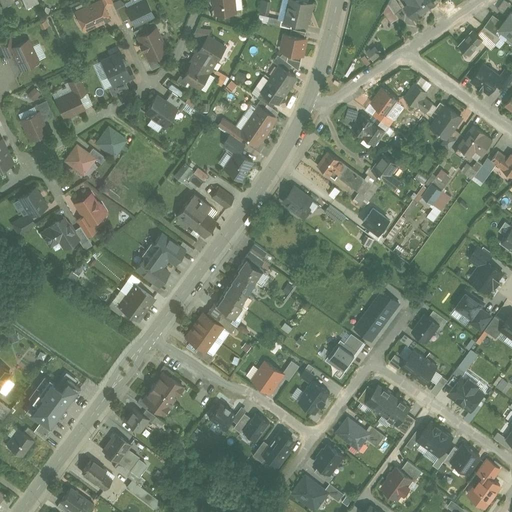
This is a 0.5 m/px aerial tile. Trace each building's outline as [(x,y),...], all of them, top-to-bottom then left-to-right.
[(37,0),(22,0),(27,8),(39,3),(37,0)] [(98,0),(76,10),(84,28),(109,17),(104,6),(101,0),(98,0)] [(141,0),(127,6),(127,7),(131,16),(134,23),(153,14),(145,0),(141,0)] [(215,0),(217,13),(236,11),(234,0),(215,0)] [(269,0),(258,0),(256,12),(266,14),(269,0)] [(313,2),(305,0),(289,0),(285,20),(306,25),(310,11),(311,11),(313,2)] [(402,8),(396,0),(389,0),(388,3),(395,13),(402,8)] [(408,0),(409,1),(405,4),(413,17),(424,10),(425,10),(429,8),(429,6),(434,3),(432,0),(408,0)] [(125,3),(116,7),(122,20),(131,16),(127,7),(127,6),(125,3)] [(498,28),(511,37),(511,9),(498,28)] [(270,16),(260,13),(258,20),(268,23),(270,16)] [(282,18),(270,16),(268,23),(280,25),(282,18)] [(156,26),(137,35),(141,43),(140,43),(142,49),(144,48),(148,58),(160,53),(165,46),(156,26)] [(501,38),(484,26),(480,30),(495,44),(501,38)] [(306,31),(291,28),(290,34),(305,37),(306,31)] [(473,29),(459,45),(470,55),(476,48),(475,47),(483,38),(473,29)] [(290,34),(285,32),(282,48),(285,49),(285,51),(289,52),(302,55),(303,55),(307,37),(305,37),(290,34)] [(226,46),(208,35),(200,49),(199,48),(195,55),(212,66),(216,60),(217,61),(226,46)] [(10,36),(0,40),(0,44),(5,56),(14,52),(11,46),(14,45),(10,36)] [(14,45),(11,46),(14,52),(15,54),(14,54),(17,61),(18,61),(21,67),(37,60),(27,39),(14,45)] [(375,44),(364,50),(369,59),(379,54),(375,44)] [(120,50),(101,59),(105,68),(104,71),(106,74),(108,75),(112,83),(113,84),(124,78),(133,74),(129,65),(126,67),(123,60),(124,59),(120,50)] [(302,55),(289,52),(287,60),(292,64),(299,69),(302,55)] [(287,60),(278,53),(273,60),(280,65),(280,64),(288,70),(292,64),(287,60)] [(212,66),(195,55),(190,61),(192,62),(183,76),(201,87),(210,72),(208,71),(212,66)] [(470,80),(489,94),(503,75),(484,61),(470,80)] [(288,70),(280,64),(280,65),(271,78),(288,90),(291,86),(290,85),(297,76),(288,70)] [(80,76),(68,81),(72,91),(76,89),(78,94),(86,90),(80,76)] [(124,78),(113,84),(112,83),(108,85),(112,95),(128,87),(124,78)] [(288,90),(271,78),(262,90),(262,91),(276,101),(278,102),(285,93),(286,93),(288,90)] [(229,92),(235,83),(230,79),(223,88),(229,92)] [(415,83),(405,97),(417,106),(418,105),(426,111),(432,103),(423,97),(427,92),(415,83)] [(30,100),(39,93),(35,87),(25,94),(30,100)] [(399,99),(383,87),(372,102),(379,107),(388,114),(389,113),(399,99)] [(72,91),(56,99),(64,116),(84,107),(78,94),(76,89),(72,91)] [(276,101),(262,91),(262,90),(258,96),(261,98),(267,102),(273,106),(276,101)] [(176,107),(156,94),(145,110),(165,124),(176,107)] [(187,96),(183,100),(190,106),(194,102),(187,96)] [(267,102),(261,98),(257,104),(259,105),(260,105),(264,108),(267,102)] [(46,99),(33,105),(36,111),(38,110),(43,120),(53,115),(46,99)] [(440,101),(431,114),(437,119),(447,105),(440,101)] [(372,102),(367,109),(374,114),(379,107),(372,102)] [(264,108),(260,105),(259,105),(251,118),(268,130),(270,127),(270,125),(276,116),(264,108)] [(461,116),(447,105),(437,119),(433,124),(439,129),(438,129),(441,132),(442,131),(448,135),(461,116)] [(388,114),(379,107),(374,114),(377,116),(388,124),(394,117),(389,113),(388,114)] [(36,111),(21,118),(30,139),(43,133),(40,125),(44,123),(43,120),(38,110),(36,111)] [(374,121),(362,113),(352,127),(365,136),(361,140),(369,146),(372,142),(375,143),(385,129),(374,121)] [(388,124),(377,116),(374,121),(385,129),(388,125),(388,124)] [(242,130),(242,131),(245,134),(258,143),(264,134),(266,133),(268,130),(251,118),(242,130)] [(242,130),(226,119),(224,122),(221,120),(219,124),(231,132),(241,139),(245,134),(242,131),(242,130)] [(474,124),(459,146),(471,154),(475,148),(482,153),(492,139),(486,134),(487,134),(474,124)] [(126,138),(108,125),(96,142),(114,155),(126,138)] [(455,128),(448,138),(453,143),(461,132),(455,128)] [(241,139),(231,132),(223,144),(235,152),(237,149),(240,151),(246,142),(241,139)] [(0,166),(12,161),(1,138),(0,137),(0,166)] [(88,152),(77,143),(65,159),(84,172),(94,157),(95,157),(88,152)] [(105,156),(92,147),(88,152),(95,157),(94,157),(101,162),(105,156)] [(240,151),(237,149),(235,152),(225,166),(241,178),(253,160),(240,151)] [(366,177),(328,150),(318,164),(336,177),(338,173),(358,188),(366,177)] [(511,153),(509,158),(498,150),(492,158),(503,166),(502,166),(511,172),(511,153)] [(385,154),(378,162),(377,161),(373,167),(379,172),(385,177),(397,162),(384,152),(384,153),(385,154)] [(477,159),(467,173),(472,177),(475,173),(483,163),(477,159)] [(483,163),(475,173),(481,177),(488,167),(483,163)] [(373,167),(370,164),(365,170),(375,177),(379,172),(373,167)] [(203,180),(192,171),(186,178),(197,186),(203,180)] [(432,173),(425,181),(430,184),(436,176),(432,173)] [(430,184),(423,194),(441,208),(451,195),(442,188),(450,177),(446,174),(442,180),(436,176),(430,184)] [(233,197),(218,185),(210,196),(226,207),(233,197)] [(295,185),(284,200),(304,215),(310,208),(307,205),(312,198),(295,185)] [(35,187),(19,196),(31,214),(46,205),(35,187)] [(370,197),(360,189),(353,199),(363,206),(370,197)] [(194,192),(177,214),(204,235),(216,220),(204,211),(210,204),(194,192)] [(91,193),(75,203),(83,215),(88,223),(91,221),(105,212),(99,202),(96,201),(91,193)] [(342,221),(346,215),(330,203),(325,209),(342,221)] [(389,219),(373,207),(363,220),(379,232),(389,219)] [(29,215),(15,224),(20,232),(34,224),(29,215)] [(91,221),(88,223),(83,215),(77,219),(80,225),(86,235),(96,229),(91,221)] [(63,216),(50,224),(50,225),(41,231),(50,245),(59,239),(64,247),(78,238),(79,237),(73,229),(68,221),(67,222),(63,216)] [(86,235),(80,225),(73,229),(79,237),(78,238),(84,248),(91,243),(86,235)] [(511,226),(502,241),(511,248),(511,226)] [(175,262),(185,249),(161,231),(155,241),(152,239),(140,256),(142,257),(135,267),(159,284),(169,270),(163,266),(163,264),(167,258),(170,258),(175,262)] [(365,235),(362,243),(370,246),(373,238),(365,235)] [(267,250),(255,241),(250,248),(265,259),(262,257),(267,250)] [(492,255),(478,245),(469,257),(480,265),(485,259),(488,261),(492,255)] [(250,248),(245,256),(246,256),(264,269),(260,266),(265,259),(250,248)] [(245,256),(237,268),(256,281),(262,285),(262,284),(256,280),(264,269),(246,256),(245,256)] [(488,261),(485,259),(480,265),(477,269),(478,274),(474,280),(489,290),(494,283),(497,283),(500,278),(498,277),(502,271),(494,265),(488,261)] [(73,280),(84,266),(78,261),(67,275),(73,280)] [(256,281),(237,268),(238,268),(230,279),(249,293),(254,297),(255,296),(249,292),(256,281)] [(249,293),(230,279),(230,280),(231,280),(223,291),(242,305),(247,308),(241,304),(249,293)] [(148,309),(156,298),(134,281),(126,293),(148,309)] [(484,302),(466,289),(454,305),(472,318),(480,307),(484,302)] [(383,290),(369,308),(377,314),(380,311),(382,310),(389,315),(399,302),(383,290)] [(242,305),(223,291),(223,292),(224,292),(216,303),(234,316),(235,317),(235,316),(234,316),(242,305)] [(148,309),(126,293),(117,304),(139,321),(148,309)] [(491,315),(480,307),(472,318),(470,320),(481,329),(491,315)] [(369,308),(355,327),(371,339),(382,325),(375,320),(375,318),(377,314),(369,308)] [(234,316),(223,309),(220,313),(221,314),(230,321),(234,316)] [(511,311),(505,322),(501,328),(502,329),(511,335),(511,311)] [(216,321),(203,312),(195,324),(213,337),(222,325),(216,321)] [(439,323),(425,313),(413,330),(426,340),(439,323)] [(230,321),(221,314),(216,321),(222,325),(231,332),(236,325),(230,321)] [(495,314),(485,329),(496,337),(502,329),(501,328),(505,322),(495,314)] [(213,337),(195,324),(186,336),(199,345),(205,349),(213,337)] [(341,377),(366,342),(351,332),(345,341),(341,338),(326,358),(339,368),(336,373),(341,377)] [(405,333),(401,339),(409,344),(413,339),(405,333)] [(205,349),(199,345),(194,352),(209,362),(214,355),(205,349)] [(426,357),(414,348),(401,366),(407,370),(408,369),(414,373),(426,357)] [(438,365),(426,357),(414,373),(419,377),(419,379),(425,383),(438,365)] [(283,373),(266,360),(253,379),(270,391),(283,373)] [(307,362),(297,372),(304,380),(315,369),(307,362)] [(0,386),(10,374),(9,371),(0,363),(0,386)] [(174,371),(164,364),(160,369),(163,371),(170,376),(174,371)] [(478,383),(470,377),(472,374),(469,372),(466,370),(465,372),(462,376),(461,376),(449,393),(457,400),(458,398),(463,402),(462,403),(471,410),(484,392),(476,387),(478,383)] [(163,371),(155,382),(155,381),(150,387),(151,388),(144,398),(143,398),(150,403),(163,412),(183,385),(170,376),(163,371)] [(36,404),(30,412),(50,426),(80,386),(67,376),(60,385),(49,377),(31,401),(36,404)] [(447,380),(442,376),(439,380),(444,384),(447,380)] [(310,384),(309,384),(301,395),(302,395),(298,400),(316,412),(321,405),(322,406),(326,400),(325,399),(330,392),(313,379),(310,384)] [(500,379),(496,388),(506,391),(509,382),(500,379)] [(379,383),(365,402),(383,415),(396,396),(379,383)] [(150,403),(143,398),(144,398),(141,396),(137,401),(146,408),(150,403)] [(396,396),(383,415),(397,425),(411,406),(396,396)] [(11,408),(0,400),(0,408),(7,414),(11,408)] [(220,401),(209,417),(225,429),(236,413),(231,409),(232,408),(226,404),(225,405),(220,401)] [(142,413),(134,407),(125,420),(139,430),(148,418),(142,413)] [(146,408),(142,413),(148,418),(151,421),(156,415),(146,408)] [(255,414),(243,429),(257,439),(270,422),(262,416),(261,418),(255,414)] [(380,441),(348,417),(337,432),(353,443),(352,444),(358,449),(363,442),(366,437),(375,444),(378,440),(380,442),(380,441)] [(431,420),(417,439),(428,447),(442,428),(431,420)] [(37,433),(28,426),(23,432),(33,439),(37,433)] [(23,432),(19,428),(7,444),(22,455),(33,439),(23,432)] [(442,428),(428,447),(439,455),(453,436),(442,428)] [(293,441),(293,438),(282,430),(264,453),(278,464),(292,446),(288,444),(289,443),(291,443),(293,441)] [(131,443),(116,432),(115,432),(115,433),(111,438),(111,439),(103,449),(118,460),(118,459),(130,443),(130,444),(131,443)] [(504,436),(498,432),(494,437),(500,441),(504,436)] [(343,455),(328,444),(315,462),(330,473),(343,455)] [(464,444),(452,460),(468,472),(480,456),(464,444)] [(500,467),(486,457),(476,471),(483,476),(485,473),(492,478),(500,467)] [(106,469),(91,458),(82,471),(96,482),(97,481),(105,488),(111,480),(103,474),(106,469)] [(132,470),(118,460),(114,466),(127,476),(132,470)] [(412,477),(397,467),(382,487),(397,497),(402,491),(404,493),(410,486),(407,484),(412,477)] [(483,476),(475,487),(477,489),(472,496),(485,506),(500,485),(492,478),(485,473),(483,476)] [(328,491),(306,475),(293,492),(311,505),(315,501),(317,501),(320,502),(328,491)] [(145,489),(133,480),(128,486),(140,496),(145,489)] [(87,511),(93,504),(70,487),(60,500),(61,500),(69,506),(75,510),(78,507),(85,511),(87,511)] [(69,506),(61,500),(57,506),(65,511),(69,506)] [(453,500),(448,506),(453,509),(457,503),(453,500)] [(370,502),(362,511),(380,511),(381,511),(370,502)]
